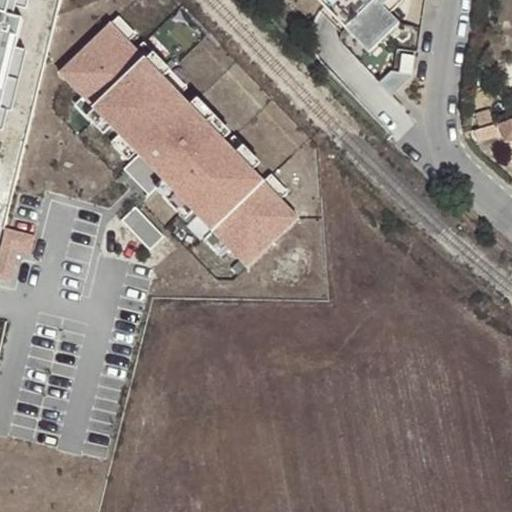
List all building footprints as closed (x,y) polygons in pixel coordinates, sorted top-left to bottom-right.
[(18,0),(0,0),(0,122),(27,24),(19,2),(18,0)] [(315,0),(325,9),(332,2),(329,0),(315,0)] [(329,0),(332,2),(325,9),(346,31),(369,55),(400,25),(383,8),(391,0),(329,0)] [(112,25),(62,73),(155,170),(249,267),(299,219),(112,25)] [(402,54),(399,72),(411,73),(413,56),(402,54)] [(390,71),(380,84),(395,95),(411,73),(399,72),(394,71),(390,71)] [(511,116),(500,121),(505,139),(511,136),(511,116)] [(154,248),(167,235),(139,206),(125,220),(154,248)] [(0,265),(0,281),(25,285),(33,232),(6,228),(0,265)]
